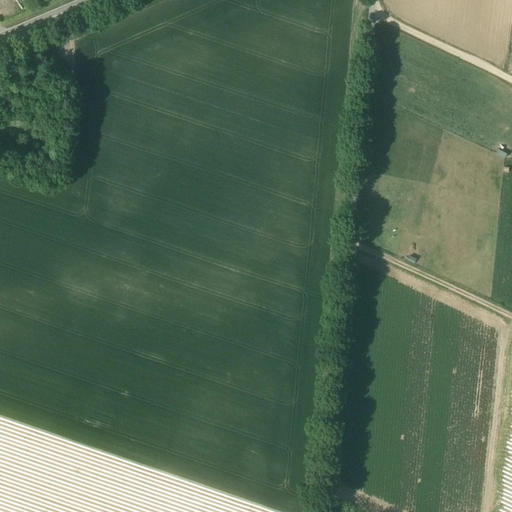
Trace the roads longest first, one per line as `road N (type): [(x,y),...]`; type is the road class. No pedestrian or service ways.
road 1 (unclassified): [(322,511),(373,0)]
road 2 (track): [(349,242),(511,317)]
road 3 (track): [(372,14),(511,84)]
